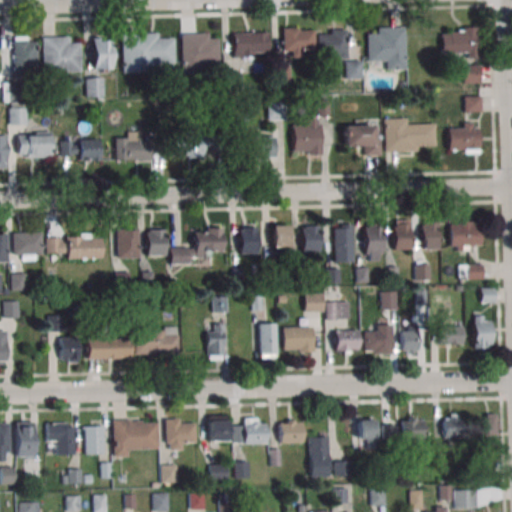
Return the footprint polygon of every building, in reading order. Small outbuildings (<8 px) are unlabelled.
[(403,69),(403,26),(375,26),(375,34),(365,34),(365,59),(384,59),(384,69),(403,69)] [(312,27),(280,27),(280,53),(312,53),(312,27)] [(476,28),(462,28),(462,33),(439,32),(439,55),(475,56),(476,28)] [(316,35),(317,60),(329,60),(329,65),(339,65),(338,59),(346,59),(345,30),(329,30),(329,35),(316,35)] [(179,71),(217,71),(216,32),(179,32),(179,71)] [(231,32),(231,55),(266,55),(266,32),(231,32)] [(152,72),(152,62),(172,62),(172,33),(120,33),(120,72),(152,72)] [(80,72),(80,43),(69,43),(69,35),(40,35),(40,72),(80,72)] [(35,74),(35,36),(10,36),(11,74),(35,74)] [(91,38),(91,71),(110,71),(110,38),(91,38)] [(360,61),(360,79),(344,80),(343,62),(360,61)] [(477,82),(477,64),(461,64),(461,82),(477,82)] [(288,80),(288,65),(276,66),(276,80),(288,80)] [(241,72),(241,91),(225,91),(225,73),(241,72)] [(83,96),(102,96),(102,77),(83,77),(83,96)] [(28,83),(28,98),(7,99),(7,83),(28,83)] [(191,83),(191,95),(182,96),(182,84),(191,83)] [(478,96),(461,96),(461,111),(478,111),(478,96)] [(327,101),(328,118),(317,118),(316,101),(327,101)] [(284,102),(285,120),(265,121),(264,103),(284,102)] [(24,124),(24,103),(7,104),(7,124),(24,124)] [(432,124),(405,124),(405,117),(382,117),(382,150),(433,150),(432,124)] [(315,118),(315,125),(320,125),(320,155),(307,156),(307,151),(292,152),(291,125),(305,125),(305,119),(315,118)] [(446,123),(445,151),(477,152),(477,124),(446,123)] [(360,146),(360,154),(378,154),(378,134),(371,134),(371,124),(341,124),(341,146),(360,146)] [(50,130),(15,130),(15,157),(50,157),(50,130)] [(222,134),(223,150),(202,151),(203,155),(173,156),(172,137),(186,137),(186,131),(194,131),(194,135),(222,134)] [(159,136),(160,154),(150,154),(150,159),(114,160),(114,139),(126,139),(126,142),(146,142),(146,137),(159,136)] [(272,159),(272,136),(247,136),(247,159),(272,159)] [(97,161),(96,140),(78,141),(78,146),(71,146),(71,141),(58,141),(59,157),(70,156),(70,154),(79,154),(79,162),(97,161)] [(390,219),(390,249),(408,249),(408,219),(390,219)] [(436,220),(418,220),(418,249),(436,249),(436,220)] [(447,250),(478,250),(478,220),(447,220),(447,250)] [(286,247),(286,224),(269,224),(269,247),(286,247)] [(317,224),(299,224),(298,252),(317,252),(317,224)] [(237,253),(255,253),(255,225),(237,225),(237,253)] [(351,225),(352,264),(332,264),(332,229),(339,229),(339,225),(351,225)] [(363,228),(364,255),(367,255),(367,263),(378,262),(378,255),(381,255),(380,228),(373,228),(373,225),(366,225),(366,228),(363,228)] [(192,228),(192,247),(168,247),(168,264),(190,264),(190,253),(221,252),(220,227),(192,228)] [(137,228),(114,228),(114,258),(137,258),(137,228)] [(144,255),(163,255),(163,229),(144,229),(144,255)] [(20,258),(40,258),(40,232),(11,232),(11,255),(20,255),(20,258)] [(43,236),(44,254),(63,254),(64,258),(100,257),(99,234),(61,235),(61,236),(43,236)] [(303,256),(303,272),(292,272),(292,256),(303,256)] [(277,260),(278,279),(263,280),(262,261),(277,260)] [(426,278),(426,263),(412,263),(412,278),(426,278)] [(480,263),(456,263),(456,278),(480,278),(480,263)] [(241,267),(241,286),(230,287),(230,268),(241,267)] [(396,267),(397,282),(386,282),(386,268),(396,267)] [(366,268),(366,283),(354,284),(353,269),(366,268)] [(338,269),(339,286),(323,286),(323,270),(338,269)] [(129,272),(129,291),(114,292),(113,272),(129,272)] [(24,273),(8,273),(8,290),(24,290),(24,273)] [(151,273),(152,288),(141,289),(140,273),(151,273)] [(494,289),(494,303),(479,303),(479,289),(494,289)] [(378,309),(395,309),(395,290),(378,290),(378,309)] [(414,291),(414,305),(425,305),(425,291),(414,291)] [(302,311),(321,311),(321,292),(302,292),(302,311)] [(338,300),(342,295),(338,292),(334,298),(338,300)] [(261,311),(260,296),(249,297),(250,312),(261,311)] [(210,297),(210,311),(224,311),(224,297),(210,297)] [(0,317),(17,317),(17,301),(0,301),(0,317)] [(324,319),(346,319),(346,302),(324,302),(324,319)] [(44,330),(60,330),(60,314),(44,314),(44,330)] [(471,348),(489,348),(489,315),(471,315),(471,348)] [(256,357),(274,357),(274,323),(256,323),(256,357)] [(362,353),(389,353),(389,323),(371,323),(371,329),(362,329),(362,353)] [(221,359),(221,324),(204,324),(204,359),(221,359)] [(460,325),(438,325),(438,344),(460,344),(460,325)] [(280,351),(311,351),(311,326),(280,326),(280,351)] [(416,326),(417,352),(399,352),(399,332),(406,332),(406,326),(416,326)] [(176,354),(176,328),(132,328),(132,354),(176,354)] [(332,351),(356,351),(356,329),(332,329),(332,351)] [(77,336),(57,336),(57,362),(77,362),(77,336)] [(128,358),(128,337),(85,337),(85,358),(128,358)] [(475,448),(494,448),(494,413),(475,413),(475,448)] [(226,415),(204,415),(204,441),(226,441),(226,415)] [(156,418),(110,418),(110,456),(131,456),(131,446),(156,446),(156,418)] [(264,418),(231,418),(231,443),(264,443),(264,418)] [(164,445),(168,445),(168,453),(181,452),(181,445),(194,444),(193,425),(177,426),(177,420),(163,421),(164,445)] [(461,420),(442,421),(443,438),(462,437),(461,420)] [(33,421),(13,421),(13,458),(33,458),(33,421)] [(381,426),(381,440),(422,438),(422,421),(399,422),(399,428),(392,429),(392,426),(381,426)] [(73,455),(73,422),(44,422),(44,444),(54,444),(54,455),(73,455)] [(357,423),(357,442),(364,442),(365,450),(374,450),(373,423),(357,423)] [(7,424),(0,424),(0,463),(4,463),(4,453),(8,453),(7,424)] [(102,454),(102,424),(82,424),(82,454),(102,454)] [(277,425),(278,445),(301,444),(300,424),(277,425)] [(307,436),(307,475),(326,475),(326,436),(307,436)] [(279,450),(279,467),(269,467),(268,451),(279,450)] [(492,471),(492,461),(474,461),(475,472),(492,471)] [(247,462),(247,479),(233,479),(233,462),(247,462)] [(348,462),(348,476),(332,477),(332,463),(348,462)] [(175,482),(175,463),(157,463),(157,482),(175,482)] [(206,480),(225,480),(225,463),(206,463),(206,480)] [(109,464),(110,479),(99,480),(98,464),(109,464)] [(13,466),(0,466),(0,484),(13,484),(13,466)] [(79,470),(80,485),(66,485),(66,476),(66,471),(79,470)] [(90,475),(90,485),(82,485),(82,475),(90,475)] [(449,499),(449,485),(439,485),(439,499),(449,499)] [(368,487),(368,506),(382,506),(382,487),(368,487)] [(345,504),(344,489),(331,489),(331,505),(345,504)] [(407,508),(420,508),(420,489),(407,489),(407,508)] [(473,508),(473,489),(452,489),(453,508),(473,508)] [(149,510),(165,510),(165,492),(149,492),(149,510)] [(104,511),(104,493),(91,493),(91,511),(104,511)] [(187,508),(200,508),(200,493),(187,493),(187,508)] [(63,510),(79,510),(79,495),(63,495),(63,510)] [(133,510),(133,495),(123,495),(123,510),(133,510)] [(17,501),(17,511),(37,511),(37,501),(17,501)] [(227,511),(227,501),(217,502),(217,511),(227,511)]
